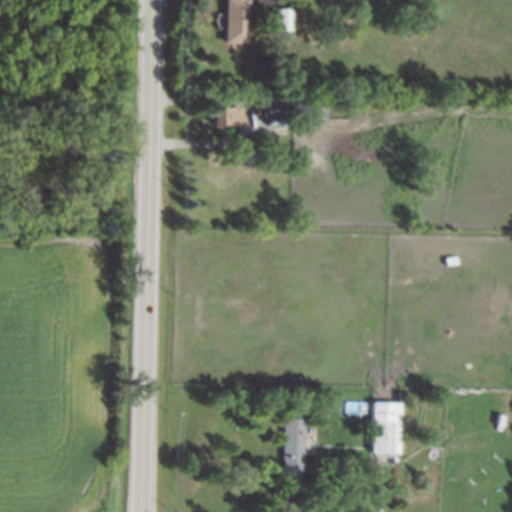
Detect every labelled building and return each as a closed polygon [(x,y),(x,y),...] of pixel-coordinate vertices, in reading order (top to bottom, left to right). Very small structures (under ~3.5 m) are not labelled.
[(222,0),(221,43),(243,43),(243,0),(222,0)] [(275,29),(290,29),(289,8),(275,8),(275,29)] [(211,125),(240,124),(240,105),(210,106),(211,125)] [(372,403),(370,453),(399,455),(400,403),(372,403)] [(302,418),(282,418),(281,478),(301,479),(302,418)]
